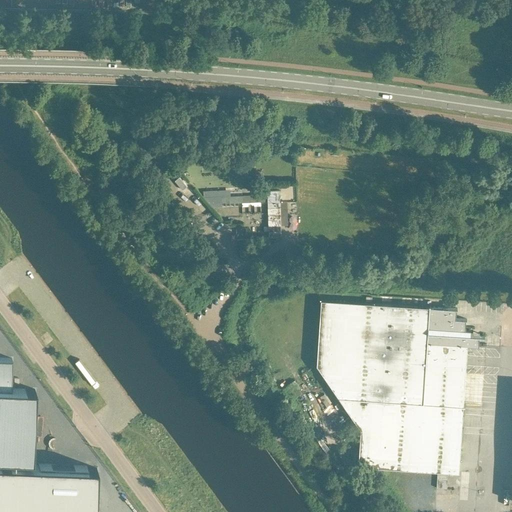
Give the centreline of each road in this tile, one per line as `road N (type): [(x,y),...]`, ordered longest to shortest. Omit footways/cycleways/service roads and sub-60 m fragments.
road 1 (tertiary): [(0,68),(228,79),(511,115)]
road 2 (tertiary): [(511,107),(239,72),(0,60)]
road 3 (track): [(198,326),(18,84)]
road 4 (unclassified): [(156,511),(0,300)]
road 5 (residential): [(333,511),(198,326)]
road 6 (unknown): [(511,324),(497,486)]
